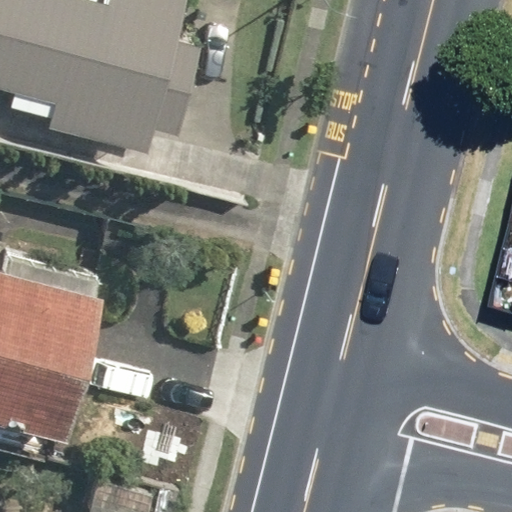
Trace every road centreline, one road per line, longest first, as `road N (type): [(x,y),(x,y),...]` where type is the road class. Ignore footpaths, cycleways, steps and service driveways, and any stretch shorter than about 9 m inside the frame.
road 1 (secondary): [(423,0),(324,402)]
road 2 (residential): [(511,452),(324,402)]
